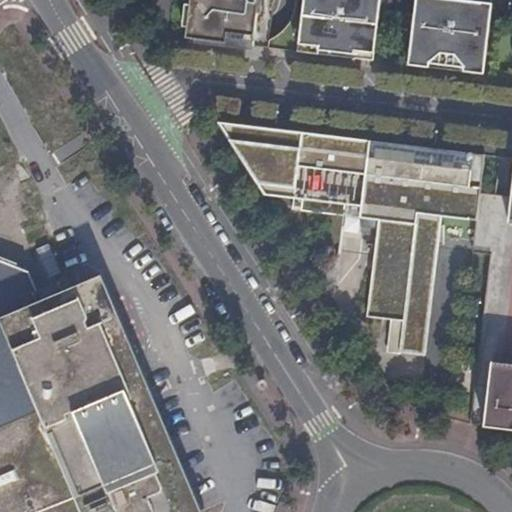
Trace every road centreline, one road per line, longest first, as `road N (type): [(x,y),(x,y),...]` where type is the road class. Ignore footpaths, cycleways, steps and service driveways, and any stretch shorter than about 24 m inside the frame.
road 1 (tertiary): [(48,0),(358,486)]
road 2 (tertiary): [(508,511),(460,474),(425,467),(358,486)]
